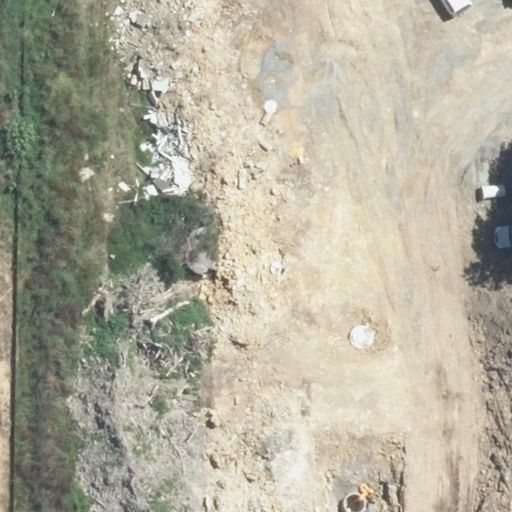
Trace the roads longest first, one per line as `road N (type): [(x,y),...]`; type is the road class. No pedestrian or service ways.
road 1 (residential): [(30,430),(424,444)]
road 2 (residential): [(429,217),(424,444)]
road 3 (residential): [(431,0),(429,217)]
